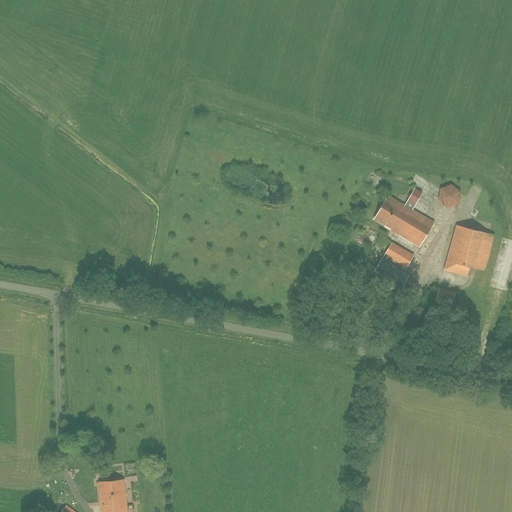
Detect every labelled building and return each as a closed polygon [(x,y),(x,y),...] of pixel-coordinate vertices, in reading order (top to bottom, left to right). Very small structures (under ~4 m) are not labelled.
[(436,202),(457,206),(461,188),(440,184),(436,202)] [(388,196),(375,219),(391,229),(391,230),(420,247),(434,223),(412,210),(423,193),(415,189),(405,206),(388,196)] [(485,271),(494,236),(457,226),(444,271),(467,277),(470,267),(485,271)] [(372,276),(399,292),(409,275),(385,261),(388,257),(407,267),(414,256),(392,243),(372,276)] [(456,293),(439,289),(436,302),(452,306),(456,293)] [(134,473),(133,462),(123,463),(124,474),(134,473)] [(126,511),(127,511),(124,480),(99,483),(101,511),(126,511)]
